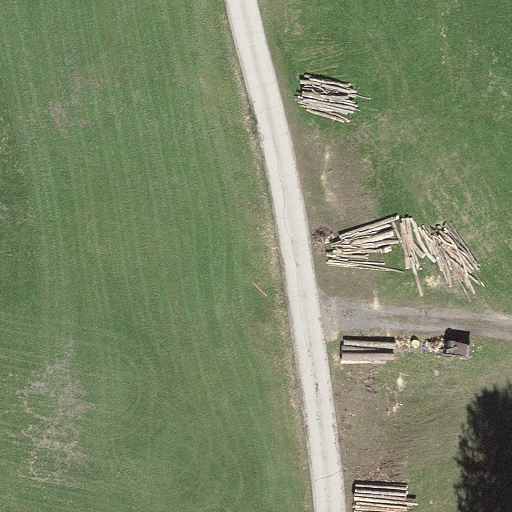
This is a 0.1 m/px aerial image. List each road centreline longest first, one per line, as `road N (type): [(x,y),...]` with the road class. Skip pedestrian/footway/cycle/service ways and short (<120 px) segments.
road 1 (unclassified): [(238,0),(336,445),(337,511)]
road 2 (track): [(311,335),(511,333)]
